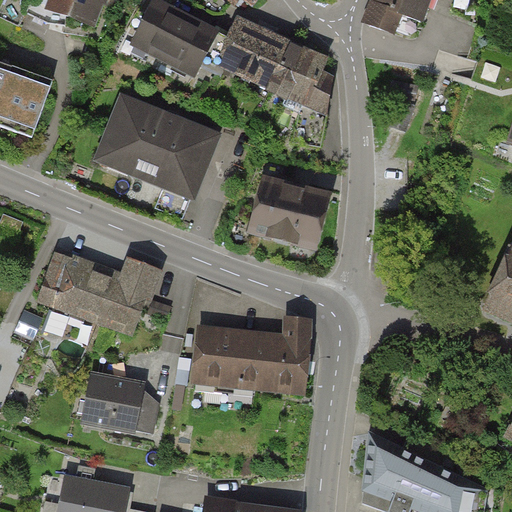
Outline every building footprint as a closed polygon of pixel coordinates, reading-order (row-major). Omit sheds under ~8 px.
[(43,0),(41,7),(97,28),(107,0),(43,0)] [(254,7),(259,0),(227,0),(240,9),(246,1),(254,7)] [(374,0),(364,27),(395,39),(402,22),(425,31),(437,0),(374,0)] [(131,49),(194,81),(202,65),(217,73),(218,69),(230,44),(155,5),(131,49)] [(267,92),(287,48),(239,26),(230,44),(218,69),(267,92)] [(308,58),(287,48),(267,92),(288,102),(308,58)] [(329,68),(308,58),(288,102),(303,110),(296,145),(322,152),(335,83),(324,77),(329,68)] [(0,126),(32,138),(51,83),(0,64),(0,126)] [(393,82),(390,98),(417,103),(420,87),(393,82)] [(416,107),(399,101),(390,129),(407,135),(416,107)] [(96,168),(191,207),(218,142),(124,103),(96,168)] [(248,241),(317,260),(333,204),(264,185),(248,241)] [(393,219),(381,261),(401,266),(413,224),(393,219)] [(103,325),(119,281),(58,258),(41,302),(103,325)] [(511,258),(484,322),(511,334),(511,258)] [(160,275),(127,262),(119,281),(103,325),(136,337),(160,275)] [(280,337),(274,390),(299,393),(308,351),(311,323),(282,320),(280,337)] [(197,327),(192,380),(239,386),(245,333),(197,327)] [(280,337),(245,333),(239,386),(274,390),(280,337)] [(83,372),(75,421),(154,435),(159,404),(134,400),(138,382),(83,372)] [(412,511),(413,510),(419,511),(483,511),(488,491),(369,433),(364,493),(393,502),(389,511),(412,511)] [(93,485),(96,471),(80,468),(78,482),(68,480),(61,511),(137,511),(123,509),(126,492),(93,485)] [(275,511),(209,501),(207,511),(275,511)]
